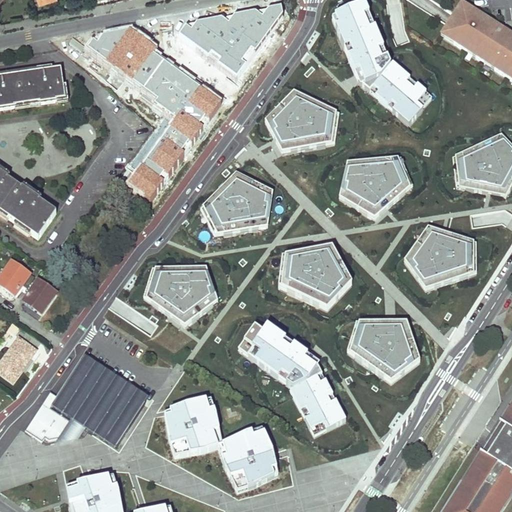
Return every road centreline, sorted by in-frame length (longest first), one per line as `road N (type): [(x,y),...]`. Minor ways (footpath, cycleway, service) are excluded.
road 1 (residential): [(312,0),(290,53),(84,332),(0,430)]
road 2 (residential): [(361,511),(511,272)]
road 3 (residential): [(0,41),(217,0)]
